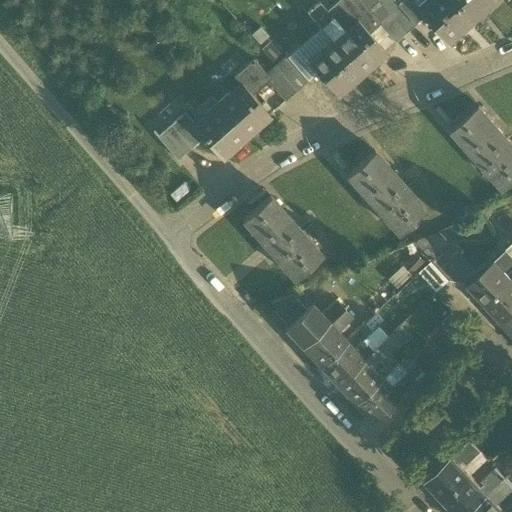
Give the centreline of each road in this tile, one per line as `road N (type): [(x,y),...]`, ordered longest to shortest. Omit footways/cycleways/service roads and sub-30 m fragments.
road 1 (residential): [(171,235),(342,125),(511,52)]
road 2 (residential): [(360,441),(171,235)]
road 3 (unclassified): [(171,235),(0,44)]
road 4 (residential): [(511,358),(484,329),(360,441)]
road 5 (residential): [(404,488),(511,385)]
